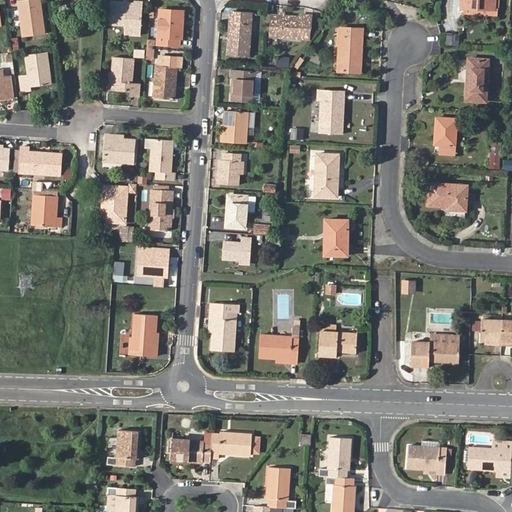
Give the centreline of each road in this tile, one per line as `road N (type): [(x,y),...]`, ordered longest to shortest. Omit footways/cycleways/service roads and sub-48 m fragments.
road 1 (residential): [(410,41),(397,63),(393,214),(417,247),(511,265)]
road 2 (residential): [(201,121),(183,385)]
road 3 (residential): [(0,122),(103,112),(201,121)]
road 4 (residential): [(501,511),(477,500),(394,487),(382,458),(382,400)]
road 5 (residential): [(511,406),(382,400)]
road 6 (residential): [(208,0),(201,121)]
